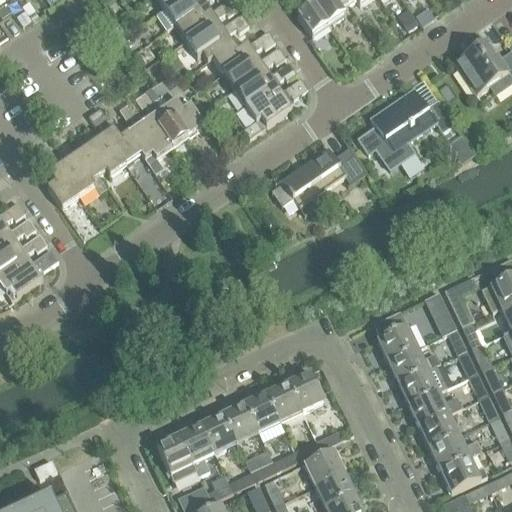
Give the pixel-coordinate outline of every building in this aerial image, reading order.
[(42,0),(46,6),(48,6),(51,10),(61,3),(61,0),(42,0)] [(152,0),(162,14),(182,0),(183,0),(189,8),(199,1),(198,0),(152,0)] [(225,0),(202,0),(199,2),(199,1),(189,8),(183,0),(182,0),(162,14),(173,31),(194,17),(199,24),(210,17),(205,10),(214,4),(216,7),(226,0),(225,0)] [(311,44),(327,33),(313,12),(321,6),(316,0),(308,0),(306,2),(304,0),(293,0),(298,7),(297,7),(304,18),(297,23),(311,44)] [(316,0),(321,6),(313,12),(327,33),(344,21),(340,16),(348,11),(340,0),(316,0)] [(340,0),(348,11),(355,6),(358,11),(375,0),(374,0),(340,0)] [(210,18),(210,17),(199,24),(194,17),(173,31),(184,47),(205,33),(210,41),(221,34),(216,26),(225,20),(227,23),(237,17),(229,5),(210,18)] [(0,21),(2,24),(12,17),(6,9),(0,12),(0,21)] [(408,13),(397,21),(408,37),(418,30),(413,22),(414,22),(408,13)] [(25,17),(16,22),(23,32),(31,26),(25,17)] [(36,18),(30,22),(32,26),(39,22),(36,18)] [(206,68),(211,65),(211,63),(232,49),(226,41),(235,35),(238,39),(248,32),(241,21),(221,34),(210,41),(205,33),(184,47),(196,64),(201,61),(206,68)] [(2,33),(0,34),(0,47),(8,42),(2,33)] [(237,57),(232,49),(211,63),(211,65),(221,79),(242,65),(247,73),(258,66),(252,59),(261,53),(264,56),(274,49),(266,38),(247,51),(246,50),(237,57)] [(129,40),(122,45),(127,52),(134,47),(129,40)] [(496,101),(511,90),(511,58),(511,56),(510,57),(499,64),(496,60),(495,61),(485,47),(453,69),(475,102),(490,93),(496,101)] [(258,67),(258,66),(247,73),(242,65),(221,79),(233,96),(253,82),(259,90),(269,83),(263,74),(272,68),(275,72),(285,65),(277,54),(258,67)] [(148,68),(142,72),(146,78),(152,74),(148,68)] [(288,70),(269,83),(259,90),(253,82),(233,96),(244,112),(264,98),(269,106),(280,99),(279,99),(274,91),(283,84),(285,88),(296,81),(288,70)] [(171,81),(163,86),(168,94),(176,89),(171,81)] [(299,85),(279,99),(280,99),(269,106),(264,98),(244,112),(254,127),(242,136),(248,145),(291,116),(285,106),(290,102),(292,106),(307,96),(299,85)] [(158,119),(144,99),(165,128),(174,123),(187,143),(204,132),(189,111),(181,116),(175,107),(174,108),(160,88),(150,95),(157,105),(160,103),(167,113),(158,119)] [(413,160),(406,149),(435,130),(441,139),(453,131),(436,106),(425,114),(414,97),(370,127),(375,134),(357,146),(367,161),(375,156),(389,177),(413,160)] [(151,123),(143,129),(149,139),(157,134),(172,154),(187,143),(174,123),(165,128),(144,99),(134,106),(141,116),(145,114),(151,123)] [(136,134),(128,140),(145,165),(151,161),(154,166),(172,154),(157,134),(149,139),(143,129),(142,129),(129,110),(118,117),(125,127),(129,125),(136,134)] [(105,141),(96,147),(103,157),(111,151),(125,171),(139,162),(143,167),(145,165),(128,140),(120,145),(113,135),(112,136),(98,116),(88,123),(95,134),(98,131),(105,141)] [(89,152),(82,157),(99,182),(105,178),(108,183),(125,171),(111,151),(103,157),(96,147),(89,137),(82,142),(89,152)] [(198,146),(192,149),(204,166),(209,163),(198,146)] [(61,216),(78,204),(64,183),(72,178),(65,168),(64,169),(56,175),(49,165),(53,162),(46,152),(35,159),(49,179),(48,180),(54,190),(46,195),(61,216)] [(57,159),(64,169),(65,168),(72,178),(64,183),(78,204),(94,193),(90,188),(99,182),(82,157),(72,164),(65,154),(57,159)] [(280,214),(291,206),(297,215),(343,183),(349,191),(365,180),(347,154),(333,164),(327,156),(279,189),(280,191),(270,199),(280,214)] [(0,243),(7,238),(2,231),(11,224),(14,228),(24,221),(16,210),(0,221),(0,243)] [(8,239),(7,238),(0,243),(0,254),(3,252),(9,261),(18,255),(13,247),(22,240),(25,244),(35,237),(27,226),(8,239)] [(19,255),(18,255),(9,261),(3,252),(0,254),(0,278),(14,269),(20,277),(29,270),(23,263),(33,256),(36,259),(46,253),(38,242),(19,255)] [(29,271),(29,270),(20,277),(14,269),(0,278),(0,293),(5,301),(10,297),(15,305),(41,288),(34,278),(39,274),(42,278),(56,268),(49,257),(29,271)] [(511,263),(491,274),(497,287),(511,280),(511,263)] [(489,292),(500,316),(511,310),(511,280),(497,287),(489,292)] [(438,299),(424,306),(432,322),(446,315),(438,299)] [(452,313),(462,334),(471,330),(461,309),(452,313)] [(511,310),(500,316),(511,337),(511,336),(511,310)] [(442,342),(447,340),(456,336),(446,315),(432,322),(442,342)] [(462,334),(472,356),(481,351),(481,350),(474,336),(471,330),(462,334)] [(377,345),(388,370),(418,355),(406,331),(377,345)] [(478,334),(474,336),(481,350),(485,348),(478,334)] [(447,340),(458,363),(467,358),(456,336),(447,340)] [(502,341),(511,361),(511,336),(511,337),(502,341)] [(472,356),(483,378),(492,374),(481,351),(472,356)] [(422,365),(418,355),(388,370),(398,391),(436,373),(436,372),(440,370),(435,359),(422,365)] [(478,381),(467,358),(458,363),(469,385),(478,381)] [(446,394),(436,373),(398,391),(409,413),(439,399),(438,398),(446,394)] [(483,378),(493,399),(502,394),(492,374),(483,378)] [(310,378),(287,389),(302,419),(324,408),(310,378)] [(469,385),(479,406),(488,402),(478,381),(469,385)] [(287,389),(265,400),(280,430),(302,419),(287,389)] [(493,399),(504,421),(511,417),(511,414),(502,394),(493,399)] [(443,409),(439,399),(409,413),(419,434),(449,420),(461,414),(455,403),(443,409)] [(265,400),(244,410),(258,440),(280,430),(265,400)] [(498,424),(488,402),(479,406),(489,428),(498,424)] [(244,410),(221,420),(236,450),(258,440),(244,410)] [(221,420),(200,431),(215,460),(236,450),(221,420)] [(419,434),(430,456),(459,442),(449,420),(419,434)] [(489,428),(500,450),(509,445),(498,424),(489,428)] [(204,466),(215,460),(200,431),(178,441),(193,471),(198,482),(209,477),(204,466)] [(338,437),(316,448),(320,457),(342,446),(338,437)] [(170,482),(193,471),(178,441),(155,452),(170,482)] [(464,452),(459,442),(430,456),(440,478),(470,464),(482,458),(476,447),(464,452)] [(511,465),(511,451),(509,445),(500,450),(508,468),(511,465)] [(316,448),(294,458),(298,467),(320,457),(316,448)] [(269,454),(247,464),(252,476),(274,467),(269,454)] [(304,471),(315,493),(344,479),(333,457),(304,471)] [(276,477),(298,467),(294,458),(272,468),(276,477)] [(476,477),(470,464),(440,478),(451,500),(487,482),(483,474),(476,477)] [(57,478),(52,466),(34,475),(39,486),(57,478)] [(254,488),(276,477),(272,468),(250,479),(254,488)] [(233,498),(254,488),(250,479),(228,489),(233,498)] [(315,493),(323,511),(332,511),(355,501),(344,479),(315,493)] [(507,479),(485,489),(490,499),(511,488),(507,479)] [(228,489),(206,499),(211,508),(233,498),(228,489)] [(485,489),(463,500),(468,509),(490,499),(485,489)] [(266,495),(273,511),(276,511),(283,509),(274,491),(266,495)] [(249,497),(256,511),(266,511),(258,493),(249,497)] [(183,511),(203,511),(211,508),(206,499),(204,496),(181,507),(183,511)] [(72,511),(66,498),(62,500),(51,505),(50,501),(42,505),(35,508),(26,511),(72,511)] [(441,511),(461,511),(468,509),(463,500),(441,511)] [(332,511),(359,511),(355,501),(332,511)]
